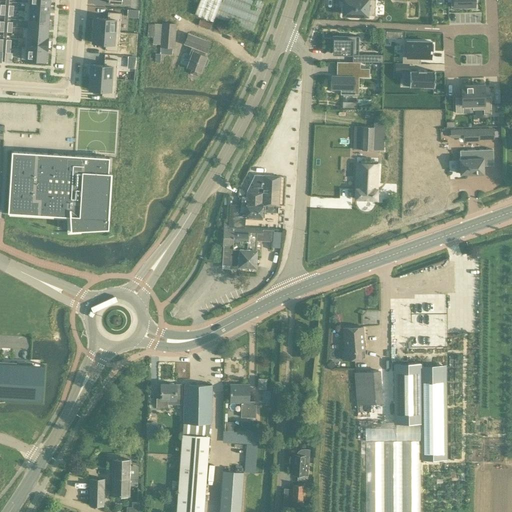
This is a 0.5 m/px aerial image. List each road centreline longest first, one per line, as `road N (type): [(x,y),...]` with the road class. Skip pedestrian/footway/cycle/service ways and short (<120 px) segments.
road 1 (unclassified): [(292,291),(307,72),(300,50),(283,37)]
road 2 (tertiary): [(292,291),(511,211)]
road 3 (unclassified): [(275,511),(292,291)]
road 4 (tertiary): [(180,229),(253,108),(283,37)]
road 5 (residential): [(0,85),(67,87),(74,0)]
road 6 (residential): [(493,28),(493,71),(448,71),(447,28)]
